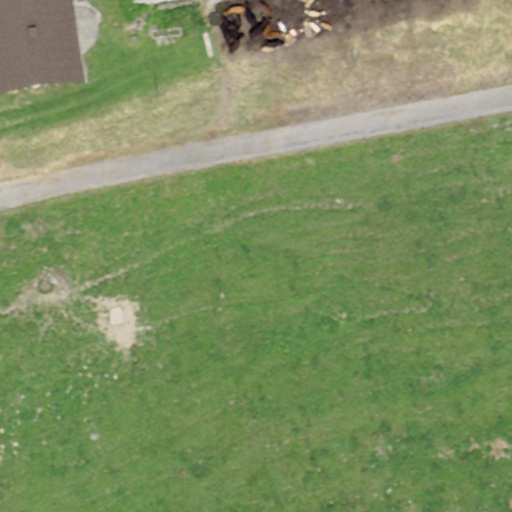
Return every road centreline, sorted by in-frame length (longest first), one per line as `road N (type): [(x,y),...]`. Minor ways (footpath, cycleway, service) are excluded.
road 1 (track): [(0,195),(511,96)]
road 2 (track): [(0,119),(92,93),(162,56)]
